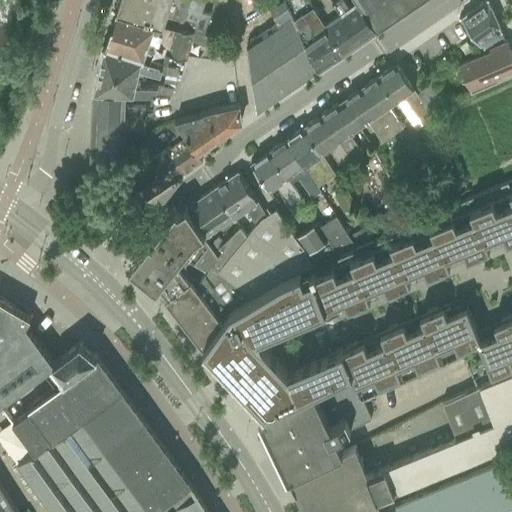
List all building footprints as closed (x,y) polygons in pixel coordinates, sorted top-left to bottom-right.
[(166,0),(118,0),(116,9),(148,19),(194,30),(204,32),(210,14),(201,11),(181,5),(166,0)] [(166,0),(181,5),(201,11),(204,0),(166,0)] [(272,29),(247,45),(254,90),(257,110),(319,67),(286,0),(267,0),(279,24),(272,29)] [(286,0),(319,67),(346,49),(326,20),(318,9),(318,10),(311,0),(286,0)] [(322,0),(326,4),(318,9),(326,20),(346,49),(361,38),(357,32),(356,33),(350,25),(353,23),(346,13),(345,14),(334,0),(322,0)] [(334,0),(345,14),(346,13),(353,23),(350,25),(356,33),(357,32),(361,38),(378,27),(358,0),(354,0),(349,4),(346,0),(334,0)] [(358,0),(378,27),(417,0),(358,0)] [(484,0),(458,19),(459,19),(461,18),(473,35),(476,40),(477,41),(480,45),(478,46),(479,47),(482,45),(497,34),(500,37),(503,35),(488,0),(484,0)] [(116,9),(109,29),(191,44),(194,30),(148,19),(116,9)] [(104,45),(104,46),(146,60),(162,65),(166,67),(168,67),(172,54),(188,58),(191,44),(109,29),(104,45)] [(497,34),(482,45),(486,52),(491,50),(490,47),(506,41),(503,35),(500,37),(497,34)] [(486,52),(459,63),(470,92),(511,73),(511,54),(506,41),(490,47),(491,50),(486,52)] [(104,46),(94,91),(126,92),(158,93),(158,84),(136,83),(139,66),(159,73),(162,65),(146,60),(104,46)] [(396,62),(378,75),(397,101),(404,96),(418,117),(428,109),(427,107),(417,93),(396,62)] [(162,65),(159,73),(166,75),(168,67),(166,67),(162,65)] [(378,75),(361,87),(393,134),(403,127),(389,107),(390,106),(397,101),(378,75)] [(431,83),(417,93),(427,107),(441,97),(431,83)] [(361,87),(343,99),(362,126),(369,121),(383,141),(393,134),(361,87)] [(93,100),(92,126),(124,128),(124,123),(129,123),(129,118),(146,119),(146,106),(125,105),(126,97),(126,92),(94,91),(93,96),(93,100)] [(343,99),(321,114),(354,161),(364,154),(350,134),(362,126),(343,99)] [(213,109),(175,120),(186,135),(197,151),(241,121),(240,114),(238,103),(213,109)] [(428,109),(418,117),(430,135),(441,128),(428,109)] [(321,114),(304,126),(322,153),(329,148),(343,168),(354,161),(321,114)] [(123,158),(124,131),(146,132),(146,119),(129,118),(129,123),(124,123),(124,128),(92,126),(91,157),(123,158)] [(304,126),(285,138),(318,186),(319,185),(329,178),(335,173),(322,153),(304,126)] [(176,142),(158,154),(175,179),(202,160),(200,157),(196,151),(197,151),(186,135),(180,139),(177,136),(174,139),(176,142)] [(285,138),(269,150),(288,177),(295,172),(309,192),(312,196),(321,190),(318,186),(285,138)] [(269,150),(251,162),(251,164),(263,179),(270,189),(277,184),(291,204),(301,197),(288,177),(269,150)] [(175,179),(158,154),(135,170),(139,186),(147,199),(175,179)] [(227,178),(214,187),(234,216),(246,208),(257,222),(261,217),(267,213),(258,200),(250,188),(239,171),(238,171),(227,178)] [(511,192),(511,191),(511,190),(511,189),(510,188),(509,185),(507,182),(468,199),(471,207),(488,246),(489,248),(510,239),(511,238),(511,192)] [(214,187),(187,206),(207,235),(234,216),(214,187)] [(468,199),(453,205),(428,216),(431,225),(448,263),(448,265),(489,248),(488,246),(471,207),(468,199)] [(172,216),(131,267),(150,283),(157,288),(159,285),(167,296),(189,279),(177,263),(196,240),(205,233),(207,235),(187,206),(176,213),(175,214),(172,216)] [(276,207),(267,213),(261,217),(257,222),(248,233),(241,226),(219,246),(223,250),(219,255),(218,255),(200,280),(196,275),(191,279),(190,278),(189,279),(167,296),(165,297),(203,347),(231,309),(283,278),(306,268),(315,265),(302,244),(301,244),(276,207)] [(336,216),(319,226),(338,254),(347,251),(356,247),(336,216)] [(428,216),(387,233),(408,281),(408,282),(448,265),(448,263),(431,225),(428,216)] [(298,234),(297,235),(302,244),(315,265),(338,254),(319,226),(317,222),(298,234)] [(365,228),(355,235),(362,245),(373,240),(365,228)] [(356,247),(347,251),(359,278),(368,298),(368,299),(408,282),(408,281),(387,233),(373,240),(362,245),(356,247)] [(338,254),(315,265),(306,268),(324,307),(327,314),(328,316),(368,299),(368,298),(359,278),(347,251),(338,254)] [(203,347),(202,347),(204,349),(205,348),(213,357),(212,357),(214,359),(215,359),(223,367),(222,368),(224,370),(225,369),(233,378),(232,379),(234,380),(242,389),(244,391),(244,390),(245,391),(252,398),(252,399),(252,400),(253,401),(254,401),(262,410),(263,412),(264,411),(265,413),(348,372),(351,371),(341,347),(336,349),(288,370),(285,367),(283,365),(278,360),(263,343),(259,335),(263,333),(324,307),(306,268),(283,278),(231,309),(203,346),(203,347)] [(10,302),(0,295),(0,511),(208,511),(191,483),(97,355),(94,352),(83,343),(80,341),(70,348),(54,360),(42,343),(27,323),(31,314),(10,302)] [(464,355),(481,348),(484,346),(477,329),(463,296),(422,313),(440,353),(444,364),(464,355)] [(404,381),(444,364),(440,353),(422,313),(382,330),(399,371),(404,381)] [(511,313),(477,329),(484,346),(494,370),(511,362),(511,313)] [(362,400),(404,381),(399,371),(382,330),(341,347),(351,371),(348,372),(362,400)] [(511,370),(477,386),(442,402),(457,437),(384,466),(383,465),(368,472),(356,445),(307,468),(289,476),(290,478),(292,477),(297,488),(295,489),(306,511),(377,511),(511,456),(511,370)] [(265,413),(260,415),(283,462),(284,462),(290,474),(288,475),(289,476),(307,468),(356,445),(356,444),(338,453),(331,437),(371,418),(362,400),(348,372),(265,413)] [(511,511),(511,456),(377,511),(511,511)]
